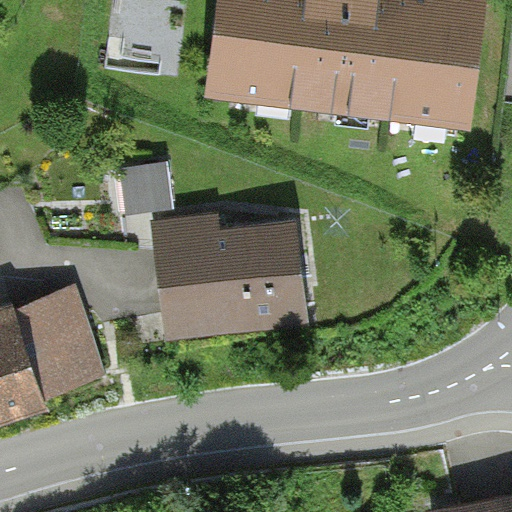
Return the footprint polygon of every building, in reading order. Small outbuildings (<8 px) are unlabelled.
[(223,0),(213,83),(468,114),(482,0),(223,0)] [(127,157),(133,204),(182,197),(175,150),(127,157)] [(165,271),(173,331),(307,313),(294,221),(221,231),(219,214),(158,222),(165,271)] [(0,315),(0,418),(114,382),(84,289),(0,315)] [(511,511),(511,494),(437,511),(511,511)]
